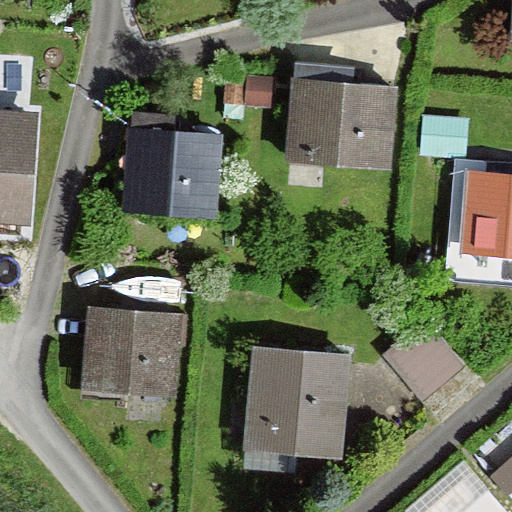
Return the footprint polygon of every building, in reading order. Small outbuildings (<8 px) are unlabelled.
[(392,93),(298,85),(292,158),(386,166),(392,93)] [(31,116),(0,114),(0,216),(26,218),(31,116)] [(218,142),(136,135),(130,207),(212,213),(218,142)] [(511,179),(471,176),(465,248),(511,252),(511,179)] [(175,321),(93,314),(87,386),(169,392),(175,321)] [(389,344),(425,388),(463,357),(427,314),(389,344)] [(341,361),(259,355),(251,447),(334,454),(341,361)] [(511,439),(494,458),(511,476),(511,439)] [(511,511),(511,503),(462,449),(412,494),(428,511),(511,511)]
